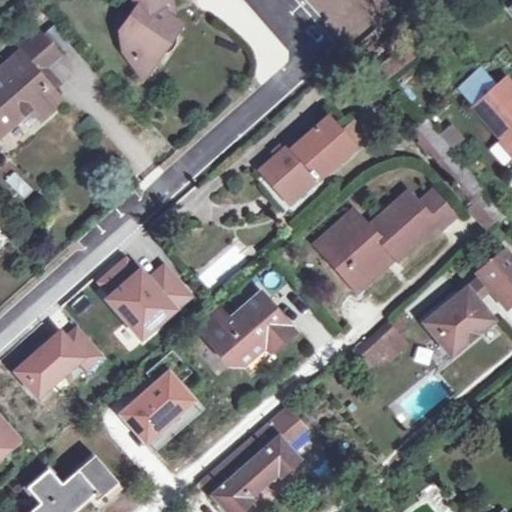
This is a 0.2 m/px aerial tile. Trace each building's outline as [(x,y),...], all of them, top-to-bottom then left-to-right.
[(119,17),(127,52),(141,62),(158,58),(180,23),(167,16),(164,4),(167,0),(136,0),(138,7),(133,14),(119,17)] [(167,16),(180,23),(174,0),(167,0),(164,4),(167,16)] [(59,20),(44,34),(58,50),(74,35),(59,20)] [(393,35),(400,42),(403,45),(416,34),(406,23),(393,35)] [(37,75),(48,65),(60,53),(58,50),(44,34),(38,28),(13,49),(18,55),(0,72),(0,71),(0,132),(2,135),(34,107),(44,117),(61,101),(49,87),(37,75)] [(400,42),(393,35),(384,44),(390,51),(400,42)] [(390,76),(416,57),(407,45),(381,64),(390,76)] [(145,79),(158,58),(141,62),(127,52),(129,64),(145,79)] [(37,75),(49,87),(59,78),(48,65),(37,75)] [(458,88),(471,102),(493,81),(480,67),(458,88)] [(511,84),(505,77),(473,105),(511,150),(511,84)] [(506,215),(424,115),(412,125),(494,225),(506,215)] [(355,147),(352,144),(341,132),(329,118),(303,140),(299,144),(295,140),(284,150),(276,157),(260,171),(287,201),(315,175),(319,180),(331,169),(355,147)] [(352,122),(341,132),(352,144),(364,133),(352,122)] [(273,154),(276,157),(284,150),(281,146),(273,154)] [(291,205),(319,180),(315,175),(287,201),(291,205)] [(368,228),(359,217),(320,251),(332,264),(347,251),(353,258),(348,263),(361,278),(381,260),(378,256),(386,250),(393,258),(396,260),(435,226),(438,230),(453,217),(432,192),(418,204),(408,193),(368,228)] [(320,251),(359,217),(354,211),(315,245),(320,251)] [(356,292),(393,258),(386,250),(378,256),(381,260),(361,278),(348,263),(353,258),(347,251),(332,264),(356,292)] [(423,323),(450,355),(493,320),(477,302),(501,281),(511,295),(511,260),(504,250),(476,273),(479,277),(423,323)] [(136,276),(124,263),(100,285),(112,298),(107,302),(140,339),(187,297),(163,269),(147,283),(139,274),(136,276)] [(229,320),(207,340),(229,364),(243,365),(265,346),(270,353),(294,332),(260,293),(229,320)] [(197,328),(207,340),(229,320),(219,309),(197,328)] [(398,314),(389,322),(401,336),(410,328),(398,314)] [(377,357),(401,336),(389,322),(355,352),(363,361),(373,352),(377,357)] [(89,370),(104,357),(77,326),(63,338),(60,335),(16,373),(37,397),(79,360),(89,370)] [(176,387),(191,373),(172,351),(146,374),(157,386),(123,415),(150,446),(194,407),(176,387)] [(367,366),(377,357),(373,352),(363,361),(367,366)] [(194,407),(150,446),(155,452),(199,414),(194,407)] [(237,511),(250,501),(246,496),(275,472),(279,477),(297,460),(283,445),(303,428),(287,410),(268,427),(222,467),(220,465),(201,482),(226,511),(237,511)] [(0,455),(20,438),(0,414),(0,455)] [(101,505),(123,486),(93,451),(71,469),(74,475),(60,487),(47,473),(29,489),(41,503),(30,511),(67,511),(90,492),(101,505)]
